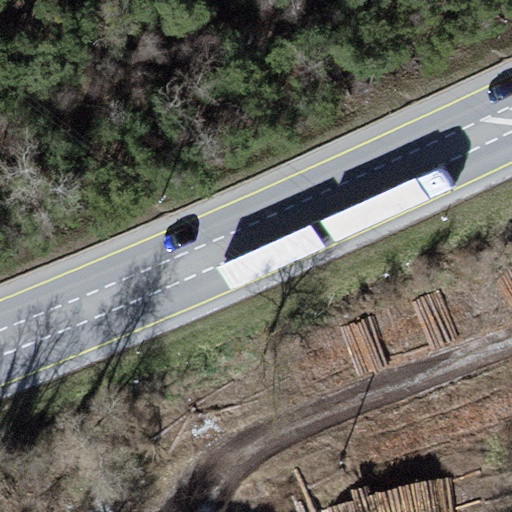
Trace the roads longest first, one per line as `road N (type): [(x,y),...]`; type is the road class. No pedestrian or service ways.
road 1 (primary): [(511,118),(0,354)]
road 2 (track): [(511,339),(240,445),(188,511)]
